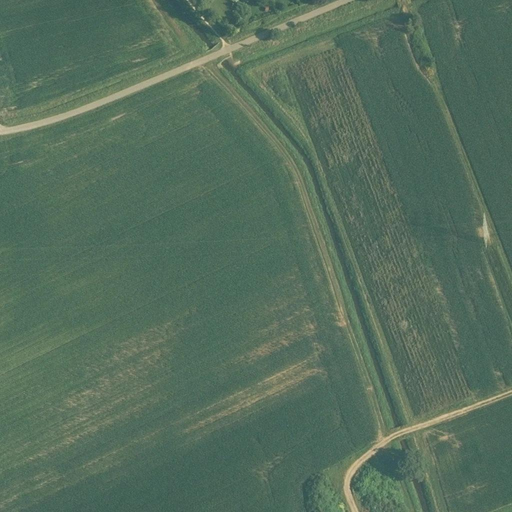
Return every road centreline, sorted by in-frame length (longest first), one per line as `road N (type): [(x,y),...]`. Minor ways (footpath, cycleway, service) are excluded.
road 1 (residential): [(344,0),(73,113),(0,132)]
road 2 (track): [(399,0),(511,287)]
road 3 (track): [(511,393),(376,445),(350,480),(361,511)]
